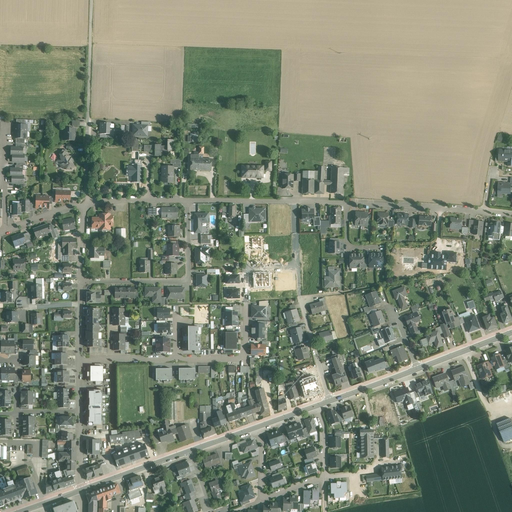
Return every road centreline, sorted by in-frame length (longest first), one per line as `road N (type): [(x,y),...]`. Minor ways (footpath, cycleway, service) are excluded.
road 1 (residential): [(293,202),(511,214)]
road 2 (residential): [(86,204),(92,0)]
road 3 (residential): [(80,281),(186,281),(186,200)]
